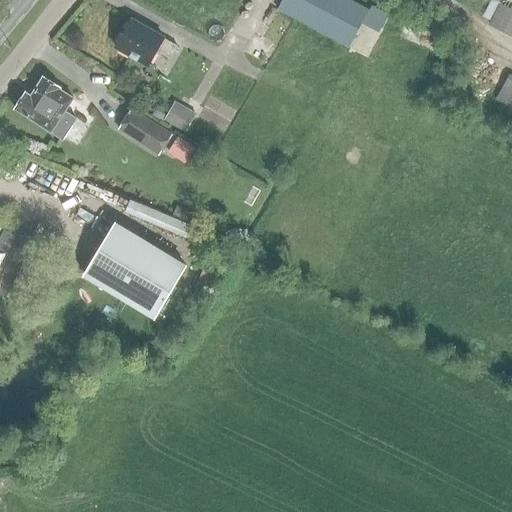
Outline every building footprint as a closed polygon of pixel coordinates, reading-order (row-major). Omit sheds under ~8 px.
[(368,10),(348,0),(281,0),(276,9),(348,47),(368,10)] [(492,20),(489,25),(511,36),(511,0),(502,0),(501,3),(492,20)] [(163,38),(130,19),(115,47),(147,65),(155,50),(169,58),(176,46),(162,38),(163,38)] [(511,107),(511,76),(499,100),(511,107)] [(25,93),(14,109),(63,140),(76,119),(64,111),(72,98),(58,89),(59,88),(42,77),(30,96),(25,93)] [(163,121),(186,133),(197,114),(174,101),(163,121)] [(117,129),(159,157),(173,135),(131,108),(117,129)] [(188,237),(194,223),(136,197),(130,210),(188,237)] [(186,266),(116,223),(84,274),(154,317),(186,266)] [(36,239),(27,234),(18,237),(3,230),(0,235),(0,292),(7,296),(26,261),(34,257),(39,248),(36,239)] [(26,261),(7,296),(27,307),(50,266),(34,257),(26,261)]
